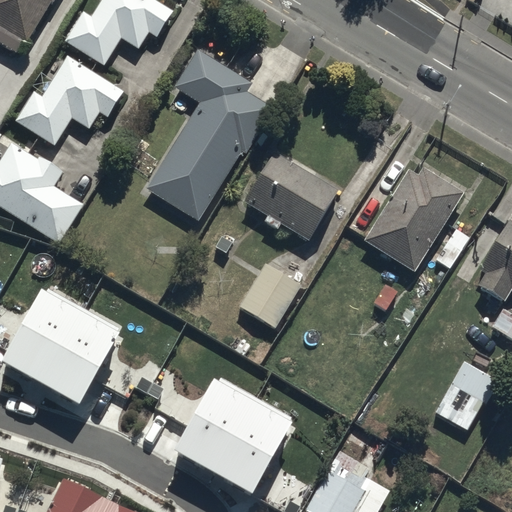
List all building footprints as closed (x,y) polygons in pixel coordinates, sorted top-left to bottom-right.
[(0,0),(0,50),(21,63),(58,0),(0,0)] [(83,18),(64,49),(104,74),(122,45),(139,56),(149,39),(157,45),(173,19),(143,0),(107,0),(93,24),(83,18)] [(253,92),(198,56),(173,95),(200,112),(147,195),(198,228),(242,160),(245,162),(274,117),(248,100),(253,92)] [(124,99),(68,65),(54,87),(43,81),(34,96),(44,102),(42,106),(33,100),(16,129),(55,153),(73,124),(91,135),(100,120),(108,126),(124,99)] [(0,215),(60,252),(84,214),(54,195),(63,181),(38,165),(37,166),(13,151),(0,171),(0,215)] [(340,200),(274,160),(243,210),(308,251),(340,200)] [(362,249),(412,281),(461,203),(420,176),(416,182),(408,177),(362,249)] [(511,232),(483,282),(489,286),(480,301),(507,317),(511,308),(511,232)] [(239,313),(276,334),(301,292),(264,270),(239,313)] [(2,379),(81,421),(120,349),(115,346),(120,338),(47,298),(2,379)] [(511,323),(505,320),(495,339),(511,348),(511,323)] [(463,368),(433,417),(465,437),(481,411),(485,413),(499,390),(463,368)] [(175,468),(254,511),(293,439),(287,436),(291,427),(219,388),(175,468)] [(378,511),(387,497),(364,484),(369,475),(337,457),(305,511),(378,511)] [(112,511),(64,488),(51,511),(112,511)]
